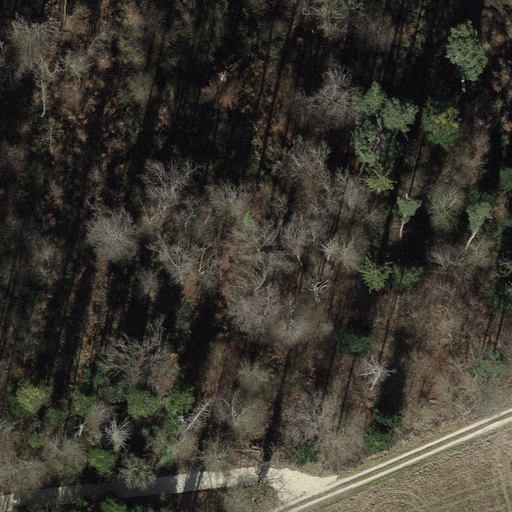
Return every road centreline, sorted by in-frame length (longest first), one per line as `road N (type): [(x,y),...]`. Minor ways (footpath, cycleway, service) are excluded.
road 1 (track): [(0,500),(275,477),(318,498)]
road 2 (track): [(318,498),(511,410)]
